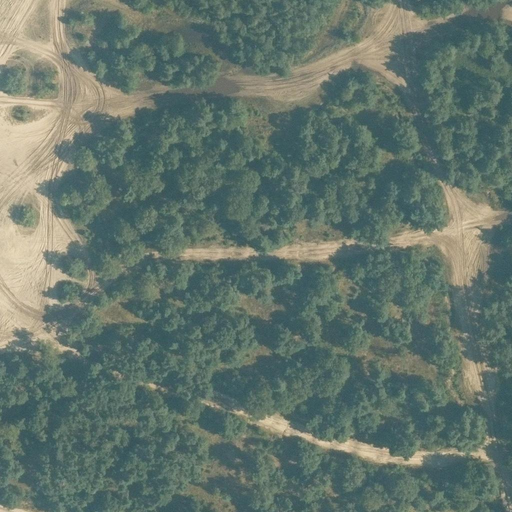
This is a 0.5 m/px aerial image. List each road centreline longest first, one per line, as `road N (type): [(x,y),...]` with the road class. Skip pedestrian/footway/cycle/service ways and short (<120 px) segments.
road 1 (track): [(511,502),(461,228),(405,93),(374,66),(258,72),(158,0)]
road 2 (track): [(511,448),(399,460),(274,427),(0,308)]
